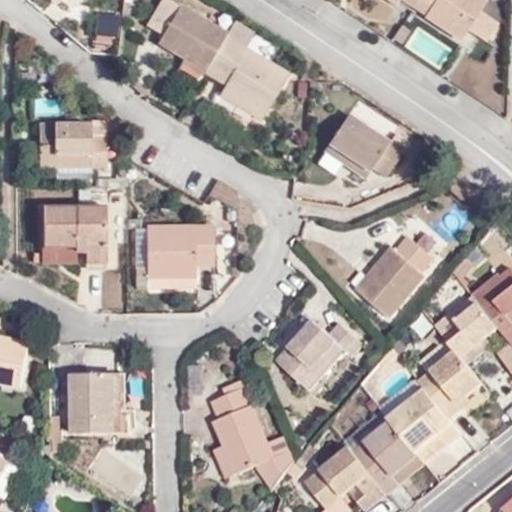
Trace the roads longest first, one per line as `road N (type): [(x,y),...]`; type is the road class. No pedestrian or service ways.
road 1 (residential): [(0,280),(108,331),(173,335),(254,310),(288,267),(279,204),(176,143),(0,0)]
road 2 (residential): [(255,0),(511,173)]
